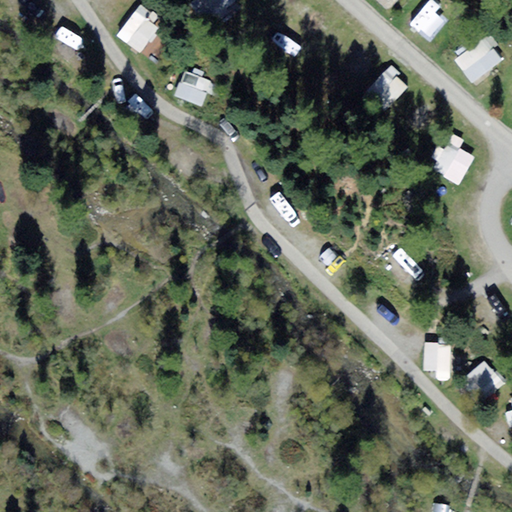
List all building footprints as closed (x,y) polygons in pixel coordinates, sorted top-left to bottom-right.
[(160,28),(137,14),(121,39),(143,54),(160,28)] [(471,83),(506,61),(490,36),(455,58),(471,83)] [(176,96),(204,109),(215,83),(187,71),(176,96)] [(449,144),(433,169),(459,186),(475,160),(449,144)] [(425,343),(425,376),(451,376),(451,344),(425,343)] [(469,373),(476,400),(500,393),(494,367),(469,373)]
